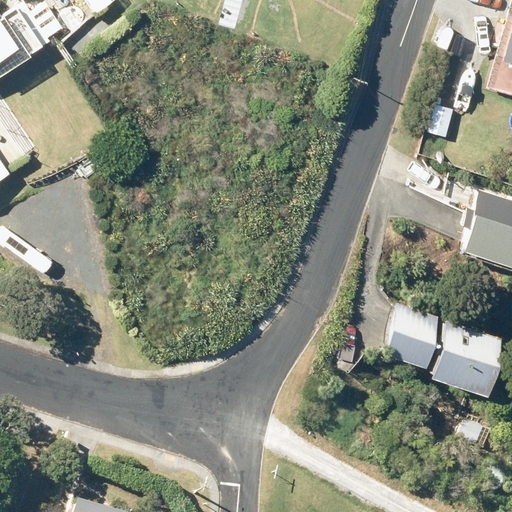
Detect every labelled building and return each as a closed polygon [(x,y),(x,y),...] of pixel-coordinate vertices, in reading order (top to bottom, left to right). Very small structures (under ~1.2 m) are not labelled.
[(0,171),(5,169),(0,160),(0,47),(7,43),(16,56),(46,36),(22,0),(18,0),(0,11),(0,171)] [(511,7),(499,54),(511,57),(511,7)] [(489,46),(464,40),(448,102),(473,109),(489,46)] [(458,218),(468,221),(461,243),(511,258),(511,195),(477,184),(471,205),(463,202),(458,218)] [(380,347),(417,357),(432,307),(395,297),(380,347)] [(440,311),(423,366),(478,383),(494,328),(440,311)] [(22,511),(40,492),(29,482),(5,509),(9,511),(22,511)] [(118,511),(74,498),(69,511),(118,511)]
